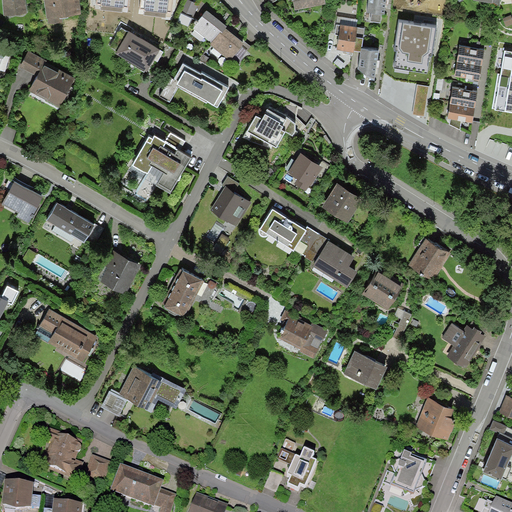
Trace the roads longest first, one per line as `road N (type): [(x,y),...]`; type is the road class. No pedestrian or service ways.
road 1 (residential): [(511,287),(478,236),(349,159),(346,119)]
road 2 (residential): [(84,416),(187,470),(299,511)]
road 3 (residential): [(438,511),(511,331)]
road 4 (residential): [(0,148),(168,243)]
road 5 (residential): [(84,416),(168,243)]
road 6 (tertiary): [(511,179),(357,102)]
road 7 (tertiary): [(357,102),(240,0)]
road 8 (residential): [(225,142),(247,99),(266,89),(346,119)]
road 9 (residential): [(214,159),(343,239)]
road 10 (residential): [(168,243),(275,304)]
